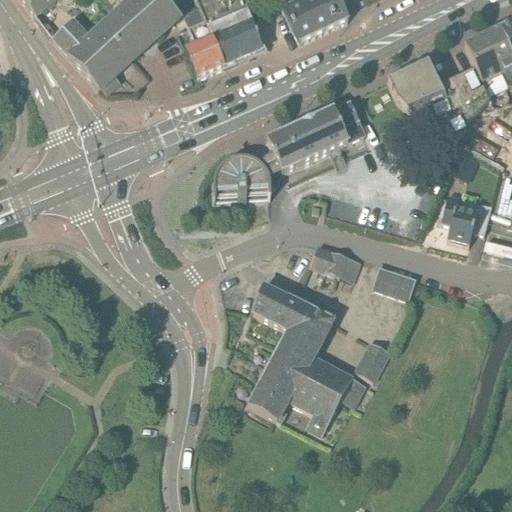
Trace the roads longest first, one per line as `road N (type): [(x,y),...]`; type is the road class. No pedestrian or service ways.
road 1 (primary): [(102,166),(469,0)]
road 2 (residential): [(157,300),(210,264),(308,234),(511,281)]
road 3 (unclassified): [(180,511),(175,491),(192,365),(181,331),(157,300)]
road 4 (tertiary): [(102,166),(74,100),(30,48)]
road 5 (tertiary): [(30,48),(71,179)]
road 6 (unclassified): [(71,179),(101,251),(137,282)]
road 7 (unclassified): [(137,282),(102,166)]
